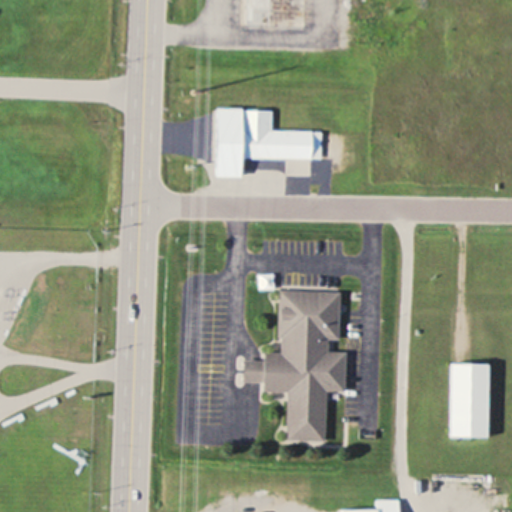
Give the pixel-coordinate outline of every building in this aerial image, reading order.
[(245,0),(245,27),(306,27),(306,0),(245,0)] [(321,131),(271,130),(271,110),(240,110),(239,159),(321,159),(321,131)] [(338,292),(278,290),(277,352),(261,352),(261,360),(241,360),(241,383),(260,383),(260,392),(286,392),(285,441),(324,441),(325,392),(344,392),(344,352),(327,352),(328,339),(337,340),(338,292)] [(450,364),(450,437),(487,437),(488,364),(450,364)] [(340,511),(398,511),(398,499),(375,499),(375,509),(341,509),(340,511)]
